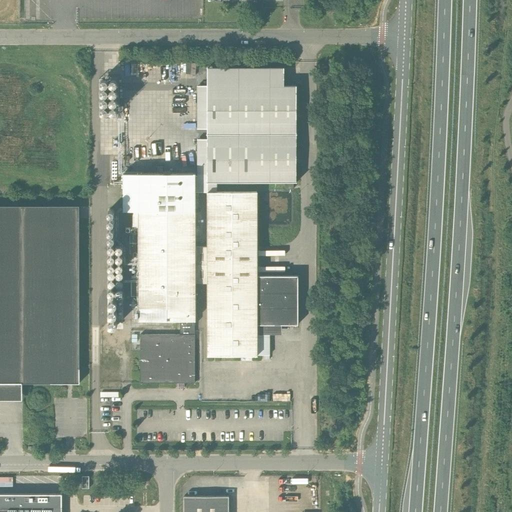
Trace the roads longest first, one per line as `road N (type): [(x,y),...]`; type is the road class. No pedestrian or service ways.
road 1 (trunk): [(444,0),(415,511)]
road 2 (trunk): [(441,511),(470,0)]
road 3 (unclassified): [(382,463),(405,37)]
road 4 (unclassified): [(405,37),(0,37)]
road 5 (unclassified): [(167,463),(382,463)]
road 6 (unclassified): [(0,462),(167,463)]
